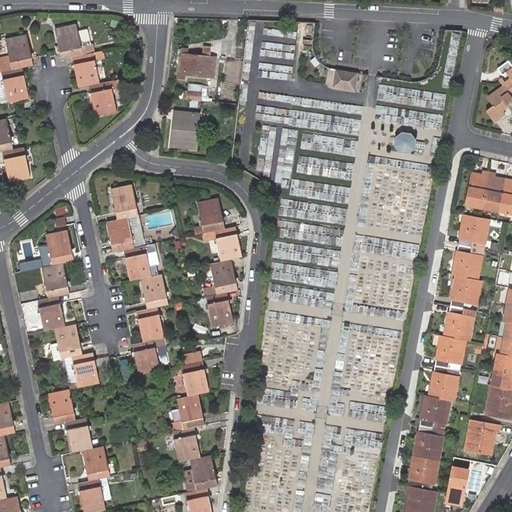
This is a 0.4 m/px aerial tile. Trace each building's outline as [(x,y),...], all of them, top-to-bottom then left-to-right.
[(50,26),(58,57),(62,56),(68,55),(89,50),(92,49),(90,42),(78,45),(72,21),(50,26)] [(0,70),(19,66),(24,65),(30,63),(23,33),(2,37),(8,62),(0,63),(0,70)] [(89,50),(68,55),(75,86),(86,83),(96,81),(89,50)] [(217,57),(179,53),(177,72),(215,77),(217,57)] [(511,56),(498,67),(503,73),(506,71),(511,79),(511,80),(508,83),(503,78),(500,80),(504,86),(488,97),(493,104),(485,109),(494,122),(505,114),(502,109),(507,106),(511,113),(511,112),(511,56)] [(319,63),(315,57),(310,61),(315,67),(319,63)] [(26,96),(19,66),(0,70),(0,78),(5,101),(26,96)] [(351,82),(356,83),(358,72),(331,67),(330,72),(329,72),(327,81),(329,81),(328,84),(333,84),(332,88),(349,90),(351,82)] [(114,109),(107,79),(96,81),(86,83),(92,113),(114,109)] [(187,98),(200,99),(201,91),(188,89),(187,98)] [(191,129),(196,130),(198,113),(174,110),(170,145),(189,147),(191,129)] [(5,116),(0,117),(0,147),(1,147),(12,145),(5,116)] [(411,133),(401,132),(396,136),(395,146),(399,152),(408,153),(414,148),(414,146),(424,148),(425,143),(415,141),(415,139),(411,133)] [(22,143),(12,145),(1,147),(8,178),(29,173),(22,143)] [(482,207),(489,173),(481,172),(481,175),(471,173),(464,204),(482,207)] [(495,174),(489,173),(482,207),(497,211),(504,180),(495,178),(495,174)] [(127,210),(137,208),(130,178),(109,183),(116,213),(127,210)] [(511,181),(504,180),(497,211),(511,213),(511,181)] [(213,222),(222,220),(216,191),(195,196),(199,217),(201,225),(213,222)] [(113,246),(123,243),(134,241),(144,238),(152,237),(150,231),(143,232),(137,208),(127,210),(116,213),(106,215),(113,246)] [(480,217),(462,214),(456,244),(480,249),(487,218),(480,217)] [(62,217),(52,219),(53,227),(63,225),(62,217)] [(201,225),(199,217),(192,218),(194,227),(200,226),(201,225)] [(220,253),(232,250),(241,248),(234,218),(222,220),(213,222),(216,237),(220,253)] [(216,237),(213,222),(201,225),(200,226),(204,240),(216,237)] [(69,224),(48,229),(51,244),(39,246),(42,262),(54,259),(64,257),(75,254),(69,224)] [(140,271),(151,269),(158,267),(152,237),(144,238),(134,241),(123,243),(130,274),(140,271)] [(480,249),(456,244),(450,274),(454,275),(475,279),(480,249)] [(228,285),(238,282),(232,250),(220,253),(210,255),(217,287),(228,285)] [(54,259),(44,262),(50,292),(60,290),(71,287),(64,257),(54,259)] [(147,302),(158,300),(169,298),(162,266),(158,267),(151,269),(140,271),(147,302)] [(454,275),(448,305),(460,308),(462,301),(473,304),(478,280),(475,279),(454,275)] [(235,316),(228,285),(217,287),(207,289),(214,320),(235,316)] [(50,292),(40,294),(47,325),(57,323),(67,321),(60,290),(50,292)] [(154,332),(165,329),(158,300),(147,302),(137,305),(143,334),(154,332)] [(448,305),(442,335),(463,340),(466,340),(472,310),(460,308),(448,305)] [(51,340),(55,355),(63,353),(85,348),(78,318),(67,321),(57,323),(60,338),(51,340)] [(156,340),(161,339),(167,337),(165,329),(154,332),(156,340)] [(140,367),(161,362),(158,349),(156,340),(154,332),(143,334),(135,336),(133,337),(140,367)] [(442,335),(438,335),(432,333),(430,344),(436,345),(432,365),(457,370),(463,340),(442,335)] [(511,337),(505,336),(501,353),(511,354),(511,337)] [(85,348),(63,353),(68,370),(78,367),(81,381),(102,376),(100,365),(97,353),(95,345),(85,348)] [(97,353),(100,365),(113,362),(111,350),(97,353)] [(493,368),(511,371),(511,354),(501,353),(497,352),(493,368)] [(190,390),(199,388),(212,385),(204,353),(184,357),(190,390)] [(457,370),(432,365),(426,395),(447,399),(452,400),(456,377),(457,370)] [(68,370),(71,383),(81,381),(78,367),(68,370)] [(511,388),(511,371),(493,368),(490,384),(511,388)] [(71,383),(49,388),(57,420),(67,418),(78,415),(71,383)] [(509,419),(511,404),(511,388),(490,384),(486,407),(497,410),(495,416),(509,419)] [(195,421),(206,418),(199,388),(190,390),(178,393),(179,401),(171,402),(176,425),(184,423),(195,421)] [(426,395),(423,394),(418,418),(417,424),(431,427),(441,429),(443,422),(447,399),(426,395)] [(0,433),(8,431),(19,429),(12,397),(0,399),(0,433)] [(67,418),(74,448),(84,446),(95,443),(88,413),(78,415),(67,418)] [(418,418),(410,416),(409,422),(417,424),(418,418)] [(497,431),(499,423),(469,417),(463,447),(489,452),(493,430),(497,431)] [(201,451),(195,421),(184,423),(176,425),(174,426),(180,456),(191,454),(201,451)] [(431,427),(417,424),(411,454),(436,459),(440,436),(441,429),(431,427)] [(0,465),(6,464),(15,462),(8,431),(0,433),(0,465)] [(95,443),(84,446),(91,476),(101,474),(110,472),(112,471),(105,441),(95,443)] [(218,479),(213,449),(201,451),(191,454),(193,463),(184,466),(188,486),(198,484),(203,482),(218,479)] [(411,454),(405,485),(419,487),(420,481),(431,483),(436,459),(411,454)] [(0,496),(1,497),(11,494),(6,464),(0,465),(0,496)] [(466,470),(451,467),(443,502),(449,503),(450,499),(460,501),(466,470)] [(99,506),(108,504),(106,495),(114,494),(110,472),(101,474),(91,476),(81,478),(88,508),(99,506)] [(187,511),(209,511),(203,482),(198,484),(188,486),(182,487),(187,511)] [(430,511),(435,490),(419,487),(405,485),(404,492),(407,493),(403,511),(430,511)] [(26,511),(22,492),(11,494),(1,497),(0,496),(0,511),(26,511)]
